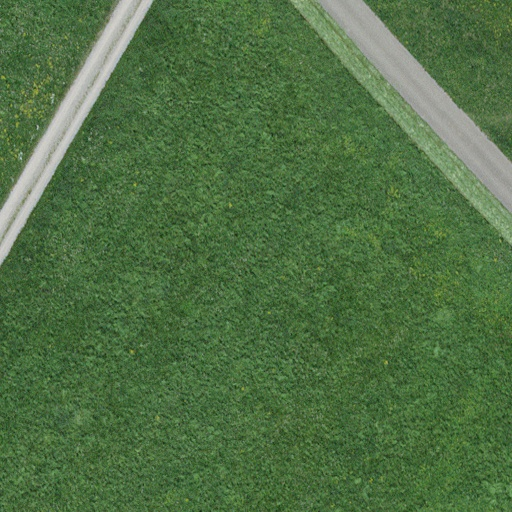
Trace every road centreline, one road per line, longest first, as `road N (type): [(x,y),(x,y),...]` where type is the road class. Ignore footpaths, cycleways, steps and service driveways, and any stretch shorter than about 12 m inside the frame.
road 1 (track): [(179,0),(0,315)]
road 2 (unclassified): [(350,0),(511,190)]
